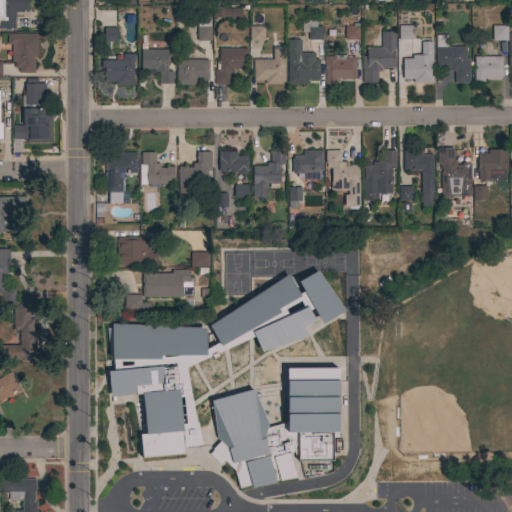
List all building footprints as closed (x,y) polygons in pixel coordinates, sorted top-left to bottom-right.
[(0,0),(27,0),(27,12),(16,12),(16,11),(15,11),(15,28),(0,28),(0,0)] [(217,17),(217,7),(226,7),(226,9),(232,9),(232,17),(217,17)] [(210,27),(210,41),(196,41),(196,27),(197,27),(197,20),(210,20),(210,27)] [(321,41),(319,40),(319,41),(309,41),(309,40),(307,40),(307,33),(301,33),(301,20),(316,20),(316,26),(321,26),(321,41)] [(344,40),(344,26),(352,26),(352,24),(357,24),(357,26),(358,26),(358,40),(344,40)] [(263,26),(263,41),(249,41),(249,26),(263,26)] [(411,26),(411,40),(398,40),(398,26),(411,26)] [(507,26),(507,41),(491,41),(492,26),(507,26)] [(116,28),(116,42),(103,42),(103,28),(116,28)] [(394,32),(395,49),(394,49),(394,68),(381,68),(381,70),(376,70),(377,83),(361,83),(361,56),(366,56),(366,48),(381,47),(381,32),(394,32)] [(37,33),(37,57),(33,57),(34,73),(18,73),(18,68),(14,68),(14,62),(11,62),(11,45),(7,45),(7,34),(37,33)] [(468,69),(469,69),(469,83),(454,83),(454,81),(453,81),(453,71),(449,71),(449,68),(435,68),(435,35),(447,35),(447,47),(465,47),(465,57),(468,59),(468,69)] [(291,40),(291,39),(296,39),(296,40),(300,40),(300,53),(314,53),(314,59),(319,59),(319,80),(307,80),(307,85),(287,85),(287,40),(291,40)] [(284,47),(284,85),(264,85),(264,80),(253,80),(253,59),(272,59),(272,47),(284,47)] [(213,70),(216,70),(216,62),(217,62),(217,59),(218,59),(218,49),(247,48),(247,69),(233,69),(233,73),(228,73),(228,85),(214,85),(213,70)] [(167,63),(168,63),(168,65),(167,65),(167,67),(167,72),(172,72),(172,84),(158,84),(158,72),(141,72),(140,50),(166,50),(167,63)] [(122,61),(122,54),(134,54),(134,62),(132,62),(132,79),(134,79),(134,86),(114,86),(114,81),(113,81),(113,82),(104,82),(104,69),(101,69),(101,61),(122,61)] [(333,56),(347,55),(347,56),(350,56),(350,57),(355,57),(355,79),(335,79),(335,84),(324,84),(324,56),(333,56)] [(501,57),(502,78),(484,78),(484,82),(473,82),(473,57),(501,57)] [(431,59),(431,76),(432,76),(432,83),(412,83),(412,79),(402,79),(402,59),(431,59)] [(208,60),(208,81),(196,81),(196,85),(176,85),(176,60),(208,60)] [(43,142),(43,139),(12,139),(12,125),(32,125),(31,105),(24,105),(23,84),(26,84),(26,79),(37,78),(37,83),(45,83),(45,105),(51,105),(52,142),(43,142)] [(395,168),(390,168),(390,177),(392,177),(392,181),(390,181),(390,194),(377,194),(377,201),(362,201),(362,166),(363,166),(364,163),(369,163),(371,166),(372,166),(372,162),(381,162),(381,150),(395,150),(395,168)] [(469,188),(470,188),(470,196),(451,196),(451,198),(441,198),(441,196),(440,196),(440,172),(441,172),(442,169),(439,169),(439,163),(437,163),(437,150),(451,150),(451,161),(455,161),(455,165),(461,165),(462,162),(468,162),(469,166),(469,188)] [(506,150),(506,159),(506,170),(493,170),(493,180),(488,180),(488,181),(478,181),(478,177),(477,177),(477,172),(476,172),(476,153),(486,153),(486,154),(487,154),(487,150),(506,150)] [(251,166),(266,166),(266,163),(270,163),(270,152),(284,151),(284,164),(279,164),(279,184),(266,184),(266,198),(252,198),(251,166)] [(321,171),(303,171),(303,174),(291,174),(291,159),(292,159),(292,156),(302,156),(302,151),(321,151),(321,171)] [(358,189),(331,190),(331,169),(326,169),(326,164),(325,164),(325,151),(340,151),(340,162),(347,162),(347,167),(350,167),(350,165),(358,165),(358,189)] [(421,206),(421,203),(420,203),(420,196),(421,196),(421,174),(416,174),(416,170),(402,171),(402,151),(421,151),(421,155),(431,155),(431,157),(432,157),(433,206),(421,206)] [(136,173),(119,173),(119,179),(121,179),(121,180),(123,180),(123,193),(121,193),(121,204),(107,204),(107,181),(104,181),(104,158),(116,157),(116,152),(136,152),(136,173)] [(141,165),(140,153),(155,152),(155,164),(159,164),(159,168),(165,168),(165,167),(173,167),(173,184),(146,184),(139,184),(139,165),(141,165)] [(178,167),(187,167),(187,168),(192,168),(192,163),(196,163),(196,152),(210,152),(210,171),(206,171),(206,179),(195,179),(195,194),(178,194),(178,167)] [(218,152),(237,152),(237,156),(247,156),(247,174),(236,174),(236,172),(218,172),(218,152)] [(247,185),(247,197),(233,197),(233,185),(247,185)] [(411,186),(411,201),(398,201),(398,186),(411,186)] [(486,186),(486,200),(472,200),(472,186),(486,186)] [(300,187),(301,201),(297,201),(297,209),(288,209),(288,188),(300,187)] [(227,207),(215,207),(215,193),(227,193),(227,207)] [(0,196),(25,196),(25,207),(12,207),(13,231),(0,231),(0,196)] [(102,204),(105,204),(105,215),(112,221),(115,221),(115,224),(102,224),(102,218),(95,218),(94,203),(102,204)] [(117,266),(116,238),(143,237),(143,240),(148,239),(148,250),(157,250),(157,266),(117,266)] [(0,249),(5,249),(6,276),(2,276),(2,289),(15,289),(15,304),(3,304),(3,298),(0,298),(0,249)] [(207,252),(207,267),(190,267),(190,252),(207,252)] [(201,445),(186,366),(211,356),(212,359),(217,356),(216,354),(253,337),(261,353),(306,337),(302,327),(313,321),(309,311),(312,309),(321,325),(344,311),(317,270),(298,281),(303,291),(298,294),(287,274),(209,326),(217,342),(205,349),(205,327),(111,322),(111,326),(107,325),(109,354),(112,354),(112,359),(113,359),(114,370),(108,371),(110,396),(136,392),(135,394),(141,393),(145,434),(140,434),(142,458),(184,454),(183,447),(201,445)] [(141,274),(171,274),(171,270),(188,270),(188,282),(181,282),(181,297),(141,297),(141,274)] [(140,303),(149,303),(149,311),(124,311),(124,295),(140,295),(140,303)] [(33,332),(35,332),(36,361),(22,361),(22,358),(13,358),(13,360),(1,360),(1,346),(19,345),(19,331),(13,331),(12,308),(29,308),(30,319),(33,319),(33,332)] [(268,423),(253,389),(211,400),(216,437),(219,440),(212,448),(213,449),(209,453),(220,463),(223,460),(234,470),(239,488),(250,485),(251,488),(276,483),(275,480),(279,479),(279,481),(296,478),(289,452),(293,452),(294,454),(297,453),(297,461),(332,461),(332,433),(338,433),(337,368),(286,369),(286,422),(266,427),(268,423)] [(19,389),(0,400),(0,377),(9,372),(19,389)] [(35,479),(35,491),(34,491),(34,502),(36,502),(36,511),(10,511),(21,511),(21,501),(8,501),(8,493),(0,493),(0,477),(10,477),(10,479),(35,479)]
